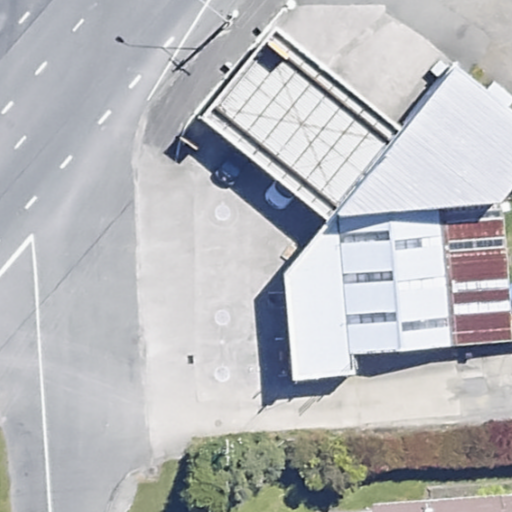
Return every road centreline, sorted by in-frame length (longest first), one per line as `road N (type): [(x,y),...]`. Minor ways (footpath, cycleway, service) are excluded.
road 1 (residential): [(15,125),(43,511)]
road 2 (trunk): [(15,125),(123,0)]
road 3 (secondary): [(7,0),(15,125)]
